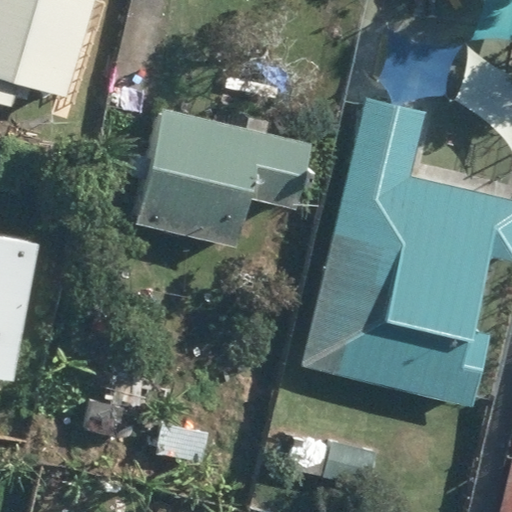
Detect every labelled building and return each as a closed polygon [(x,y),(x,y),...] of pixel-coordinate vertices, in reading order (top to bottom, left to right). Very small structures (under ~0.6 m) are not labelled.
[(0,0),(0,103),(1,104),(6,86),(56,100),(82,0),(0,0)] [(447,54),(408,48),(400,97),(439,103),(447,54)] [(491,339),(470,334),(488,258),(511,263),(511,202),(411,178),(427,113),(368,99),(304,365),(475,406),(491,339)] [(292,140),(147,109),(122,226),(218,247),(230,193),(279,204),(292,140)] [(0,352),(17,240),(0,237),(0,352)] [(122,390),(71,392),(73,447),(124,445),(122,390)] [(201,425),(146,423),(144,462),(199,464),(201,425)] [(511,511),(511,457),(508,457),(497,511),(511,511)]
